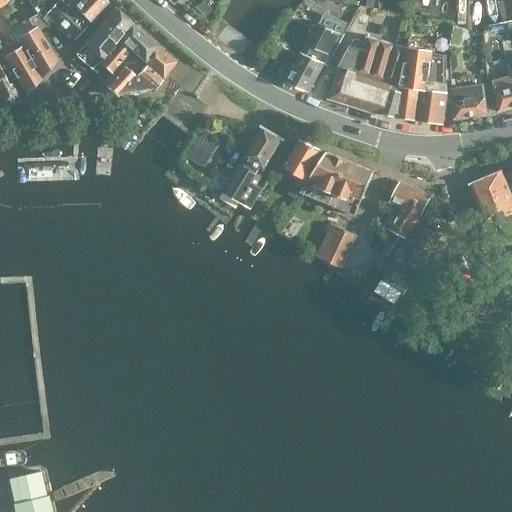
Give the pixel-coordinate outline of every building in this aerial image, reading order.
[(26,0),(33,10),(38,7),(37,0),(26,0)] [(49,24),(52,20),(74,39),(87,25),(70,10),(59,0),(57,0),(51,8),(45,14),(46,15),(42,18),(49,24)] [(59,0),(70,10),(72,8),(71,7),(77,0),(59,0)] [(77,0),(71,7),(72,8),(89,23),(107,2),(104,0),(77,0)] [(203,3),(194,8),(206,19),(210,9),(203,3)] [(114,8),(84,44),(85,45),(76,55),(91,69),(100,58),(101,59),(102,59),(118,40),(132,24),(114,8)] [(16,38),(21,46),(41,78),(56,61),(38,32),(50,25),(49,24),(42,18),(39,13),(28,20),(11,29),(16,38)] [(132,24),(118,40),(130,51),(127,55),(132,59),(135,55),(141,61),(143,63),(144,63),(157,47),(132,24)] [(300,53),(285,81),(309,92),(325,63),(324,63),(329,55),(332,56),(343,35),(317,24),(301,53),(300,53)] [(350,45),(337,67),(338,67),(348,70),(356,75),(392,85),(398,87),(407,47),(367,36),(362,49),(350,45)] [(8,43),(11,51),(21,46),(16,38),(8,43)] [(101,59),(97,63),(91,70),(96,73),(102,66),(111,74),(127,55),(130,51),(118,40),(102,59),(101,59)] [(21,46),(11,51),(2,57),(7,64),(25,96),(41,78),(21,46)] [(175,62),(157,47),(144,63),(143,63),(145,65),(162,80),(175,62)] [(433,50),(407,47),(398,87),(392,85),(390,90),(391,90),(384,114),(397,118),(397,119),(442,125),(446,92),(446,55),(432,54),(433,50)] [(461,50),(450,51),(452,72),(463,71),(461,50)] [(128,61),(123,66),(135,76),(145,65),(143,63),(141,61),(135,67),(128,61)] [(510,75),(493,80),(499,112),(511,108),(511,62),(507,63),(510,75)] [(7,64),(0,67),(0,102),(1,104),(20,102),(16,92),(17,92),(12,82),(16,80),(7,64)] [(145,65),(135,76),(152,92),(162,80),(145,65)] [(123,66),(105,85),(117,97),(152,92),(135,76),(123,66)] [(338,67),(329,99),(382,116),(382,114),(384,114),(391,90),(390,90),(392,85),(356,75),(348,70),(338,67)] [(451,81),(451,90),(454,119),(487,115),(483,86),(474,87),(473,78),(468,76),(463,77),(459,80),(451,81)] [(262,127),(242,159),(248,162),(264,171),(283,140),(262,127)] [(184,154),(204,167),(218,145),(198,132),(184,154)] [(299,140),(298,141),(283,167),(298,176),(290,190),(292,191),(299,193),(307,181),(309,178),(326,152),(299,140)] [(307,181),(299,193),(331,206),(350,161),(327,151),(326,152),(309,178),(307,181)] [(350,161),(331,206),(355,217),(361,200),(362,201),(374,171),(350,161)] [(248,162),(245,166),(240,162),(222,192),(251,209),(263,190),(255,185),(261,176),(264,171),(248,162)] [(501,171),(469,184),(486,225),(497,220),(500,228),(511,222),(511,196),(504,176),(501,171)] [(397,234),(384,254),(391,259),(401,243),(402,243),(405,239),(406,239),(416,224),(415,223),(421,215),(431,197),(431,196),(400,183),(390,202),(401,207),(389,229),(397,234)] [(348,223),(347,227),(350,232),(355,231),(358,227),(355,222),(348,223)] [(331,224),(315,257),(342,269),(357,236),(345,231),(331,224)] [(387,267),(382,276),(405,290),(411,281),(425,290),(440,267),(428,260),(440,240),(416,224),(406,239),(405,239),(402,243),(401,243),(391,259),(386,267),(387,267)] [(511,233),(509,226),(502,229),(505,237),(511,234),(511,233)] [(39,471),(7,479),(13,506),(11,506),(12,511),(50,511),(46,497),(44,498),(39,471)]
